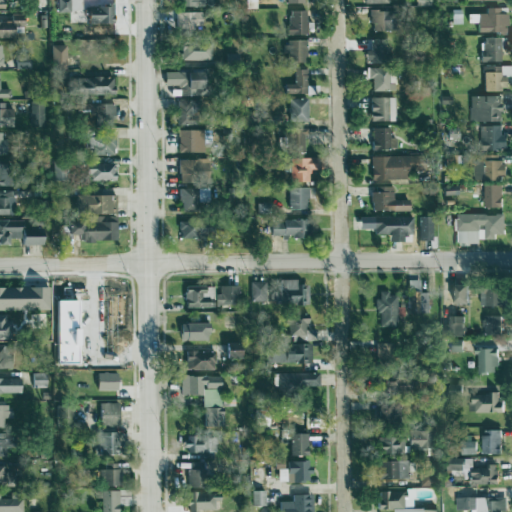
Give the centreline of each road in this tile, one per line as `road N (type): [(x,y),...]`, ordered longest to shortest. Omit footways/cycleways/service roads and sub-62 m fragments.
road 1 (primary): [(153,511),(144,0)]
road 2 (residential): [(340,0),(345,511)]
road 3 (residential): [(0,264),(511,260)]
